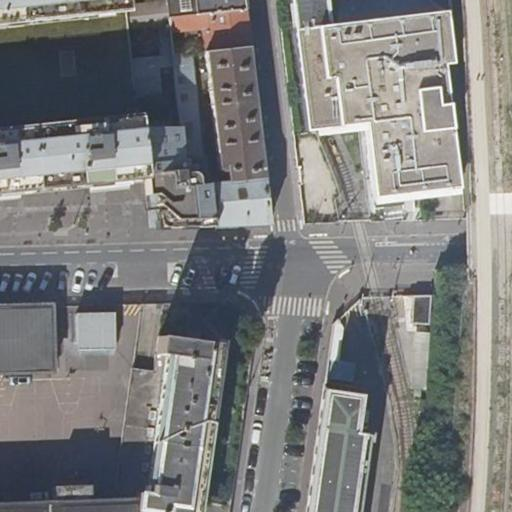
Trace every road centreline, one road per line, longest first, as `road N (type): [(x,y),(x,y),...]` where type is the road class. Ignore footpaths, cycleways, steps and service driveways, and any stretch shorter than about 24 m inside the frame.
road 1 (residential): [(0,260),(293,252)]
road 2 (residential): [(260,511),(293,252)]
road 3 (residential): [(293,252),(257,0)]
road 4 (residential): [(293,252),(511,244)]
